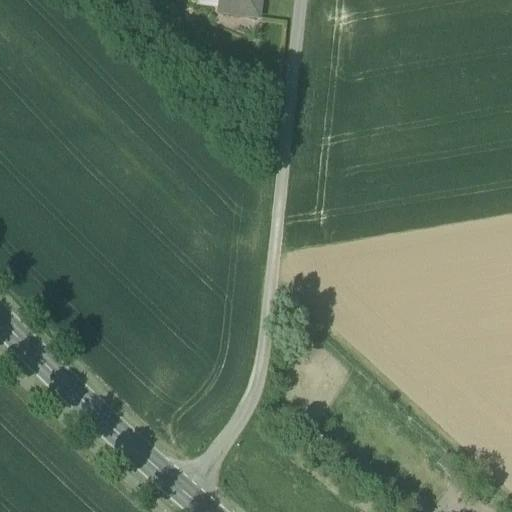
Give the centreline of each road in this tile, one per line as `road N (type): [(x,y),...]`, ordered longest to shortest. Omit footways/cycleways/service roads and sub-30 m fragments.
road 1 (residential): [(185,498),(256,396),(299,0)]
road 2 (tertiary): [(185,498),(0,323)]
